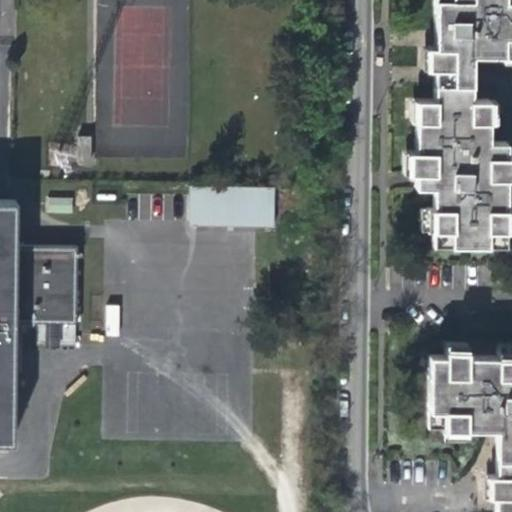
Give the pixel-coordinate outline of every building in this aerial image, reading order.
[(511,0),(433,0),(433,47),(426,47),(426,69),(432,69),(470,69),(471,54),(511,54),(511,0)] [(432,69),(432,82),(470,83),(470,69),(432,69)] [(506,157),(506,143),(488,143),(488,100),(470,100),(470,83),(432,82),(432,100),(414,100),(414,152),(407,152),(407,174),(413,174),(413,188),(431,188),(431,208),(425,208),(424,231),(431,231),(431,246),(505,247),(505,231),(511,232),(511,209),(505,209),(505,179),(497,179),(497,157),(506,157)] [(497,157),(497,179),(505,179),(511,180),(511,168),(511,157),(506,157),(497,157)] [(271,187),(207,186),(186,185),(186,216),(186,225),(270,228),(271,187)] [(49,212),(69,213),(69,199),(50,199),(49,212)] [(0,446),(9,447),(11,327),(72,329),(74,252),(11,250),(12,207),(0,206),(0,446)] [(511,349),(495,349),(495,356),(466,356),(466,349),(443,349),(443,355),(428,355),(427,429),(443,429),(443,436),(465,436),(465,430),(495,430),(494,444),(511,444),(511,349)] [(511,444),(494,444),(494,458),(511,458),(511,444)] [(511,511),(511,458),(494,458),(494,475),(488,475),(487,497),(494,497),(493,511),(511,511)]
